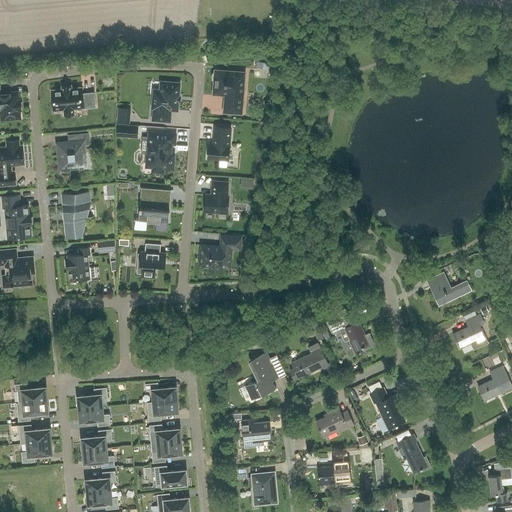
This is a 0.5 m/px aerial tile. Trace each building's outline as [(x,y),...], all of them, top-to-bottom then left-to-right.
[(258,60),(259,69),(272,69),(272,60),(258,60)] [(245,73),(215,70),(215,73),(213,74),(213,79),(214,80),(213,94),(225,95),(224,113),(242,114),(245,73)] [(154,95),(153,108),(154,108),(153,120),(171,122),(172,110),(178,110),(178,101),(180,102),(181,97),(179,96),(180,83),(161,82),(160,96),(154,95)] [(1,84),(0,84),(0,111),(2,111),(2,119),(20,117),(19,109),(21,109),(20,100),(18,100),(18,92),(1,93),(1,84)] [(82,87),(72,88),(71,85),(62,86),(62,89),(52,90),(54,110),(64,109),(65,115),(74,114),(74,108),(83,107),(83,108),(96,107),(95,92),(83,93),(82,87)] [(118,122),(128,123),(129,109),(119,108),(118,122)] [(117,124),(116,135),(137,137),(138,125),(117,124)] [(215,127),(214,144),(210,144),(208,158),(228,160),(231,128),(215,127)] [(173,168),(174,154),(171,154),(172,143),(175,143),(176,134),(150,132),(147,163),(154,164),(153,171),(163,171),(164,167),(173,168)] [(83,163),(82,153),(86,153),(85,145),(90,144),(85,144),(84,133),(68,135),(69,142),(64,142),(64,146),(58,147),(59,155),(60,155),(61,168),(70,167),(71,179),(72,179),(70,165),(83,163)] [(0,166),(1,166),(1,173),(0,172),(0,185),(14,184),(13,172),(10,172),(9,164),(23,163),(23,164),(24,164),(23,146),(19,146),(19,142),(8,143),(8,147),(0,147),(0,166)] [(254,179),(241,178),(240,188),(253,189),(254,179)] [(228,212),(229,196),(227,196),(228,182),(213,181),(213,191),(214,191),(214,195),(206,195),(205,211),(228,212)] [(170,190),(142,187),(139,219),(135,219),(135,220),(169,223),(170,204),(168,203),(170,190)] [(87,218),(86,219),(84,202),(91,202),(90,191),(62,194),(65,227),(66,238),(82,236),(87,218)] [(30,225),(32,224),(31,214),(29,214),(28,205),(21,206),(20,195),(2,196),(3,208),(6,208),(8,238),(31,236),(30,225)] [(200,265),(211,266),(210,269),(219,270),(220,266),(230,267),(231,248),(240,248),(241,237),(222,235),(221,246),(202,245),(200,265)] [(156,268),(165,269),(166,252),(160,252),(161,244),(146,243),(145,251),(140,251),(140,259),(143,260),(142,277),(155,278),(156,268)] [(80,254),(68,256),(68,258),(67,258),(67,261),(66,261),(66,266),(68,266),(68,269),(69,269),(70,280),(90,278),(90,277),(95,276),(94,266),(89,267),(88,254),(91,254),(90,247),(79,248),(80,254)] [(31,273),(35,273),(33,256),(17,258),(16,249),(0,250),(0,264),(10,264),(12,275),(5,276),(3,278),(4,285),(6,287),(12,286),(12,288),(14,287),(14,286),(31,284),(32,282),(31,273)] [(440,304),(472,289),(467,279),(451,286),(444,271),(428,279),(440,304)] [(482,311),(483,314),(489,311),(486,305),(481,308),(482,311)] [(469,326),(453,333),(460,348),(463,346),(465,352),(474,347),(475,349),(488,342),(480,325),(485,322),(480,313),(466,320),(469,326)] [(365,334),(364,332),(359,322),(352,325),(348,316),(329,325),(333,334),(340,330),(345,341),(349,339),(355,352),(365,347),(366,349),(376,345),(370,332),(365,334)] [(320,327),(326,339),(330,337),(325,325),(320,327)] [(314,330),(318,340),(323,338),(319,328),(314,330)] [(269,338),(261,341),(263,347),(271,343),(269,338)] [(295,379),(322,366),(323,369),(329,366),(318,342),(309,346),(312,353),(292,363),(294,368),(290,369),(295,379)] [(235,352),(225,356),(227,362),(235,358),(239,357),(237,351),(235,352)] [(252,400),(276,388),(273,381),(280,378),(273,363),(272,363),(270,360),(271,359),(268,352),(252,360),(261,379),(246,386),(252,400)] [(485,399),(511,386),(511,382),(504,365),(490,371),(494,379),(479,386),(485,399)] [(15,390),(19,390),(20,402),(47,399),(45,387),(27,388),(27,382),(14,384),(15,390)] [(151,391),(152,403),(179,401),(177,388),(159,389),(159,383),(146,384),(147,392),(151,391)] [(405,421),(400,410),(402,409),(396,395),(388,398),(384,388),(371,394),(375,402),(377,402),(389,429),(405,421)] [(96,395),(78,397),(79,411),(105,408),(104,396),(109,396),(108,389),(96,390),(96,395)] [(31,419),(30,414),(48,412),(47,399),(20,402),(16,402),(17,414),(18,421),(31,419)] [(179,401),(152,403),(154,415),(149,416),(150,422),(162,421),(161,416),(180,414),(179,401)] [(106,419),(105,408),(79,411),(80,424),(99,422),(99,428),(111,426),(110,419),(106,419)] [(348,427),(354,424),(348,410),(342,413),(340,408),(329,413),(330,415),(317,421),(320,428),(324,436),(347,426),(348,427)] [(270,422),(255,423),(254,420),(242,421),(244,439),(256,438),(256,441),(272,440),(270,422)] [(27,443),(51,440),(49,428),(31,430),(31,424),(18,425),(19,431),(20,443),(27,443)] [(157,435),(158,443),(181,441),(179,429),(163,430),(162,424),(149,425),(150,436),(157,435)] [(82,438),(84,451),(106,449),(106,441),(113,441),(112,429),(98,430),(99,437),(82,438)] [(405,458),(408,457),(415,471),(422,468),(424,468),(425,469),(432,466),(427,456),(428,456),(427,455),(424,457),(422,454),(423,453),(417,441),(418,440),(415,433),(398,442),(405,458)] [(358,437),(360,445),(367,442),(365,434),(358,437)] [(51,440),(27,443),(27,452),(21,452),(22,462),(34,461),(34,455),(52,453),(51,440)] [(181,441),(158,443),(158,451),(152,451),(153,463),(166,461),(165,455),(182,453),(181,441)] [(374,447),(364,447),(363,460),(374,461),(374,447)] [(106,449),(84,451),(85,463),(101,462),(102,468),(115,467),(114,456),(107,456),(106,449)] [(321,484),(353,481),(350,456),(334,457),(335,465),(319,466),(321,484)] [(187,483),(186,470),(168,472),(167,465),(154,467),(156,486),(163,485),(163,486),(187,483)] [(248,467),(236,468),(237,478),(249,477),(248,467)] [(492,493),(497,493),(497,499),(509,498),(508,491),(504,491),(502,478),(511,476),(511,469),(511,467),(494,469),(495,475),(490,475),(492,493)] [(383,469),(377,470),(378,481),(385,480),(383,469)] [(85,479),(86,492),(113,489),(112,481),(117,481),(116,470),(103,471),(103,477),(85,479)] [(255,504),(277,502),(274,473),(253,475),(255,504)] [(399,497),(418,495),(417,487),(399,488),(399,497)] [(113,489),(86,492),(88,505),(106,504),(106,509),(119,508),(118,497),(114,497),(113,489)] [(384,498),(385,507),(389,507),(389,510),(398,509),(396,491),(387,492),(387,498),(384,498)] [(171,499),(170,493),(157,494),(159,511),(178,511),(190,511),(189,497),(171,499)] [(342,511),(352,511),(351,498),(341,499),(342,511)] [(430,511),(430,506),(432,506),(431,499),(414,501),(415,511),(430,511)]
